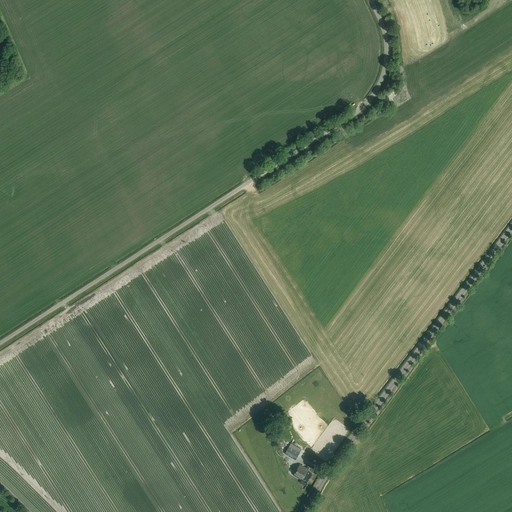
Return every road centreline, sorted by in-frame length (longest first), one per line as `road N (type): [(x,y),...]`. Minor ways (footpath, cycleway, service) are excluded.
road 1 (unclassified): [(0,343),(358,112),(373,97),(387,48),(371,0)]
road 2 (tertiary): [(306,511),(346,445),(511,228)]
